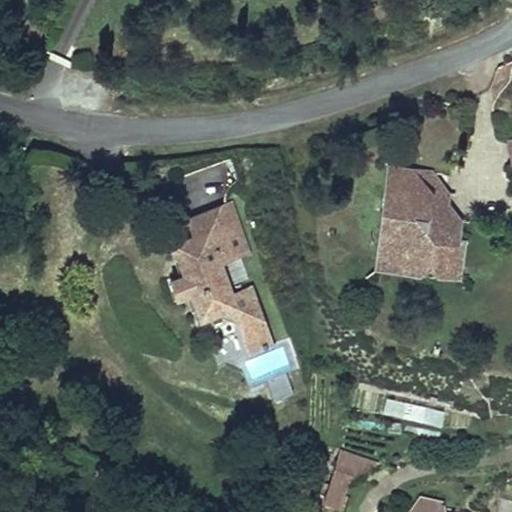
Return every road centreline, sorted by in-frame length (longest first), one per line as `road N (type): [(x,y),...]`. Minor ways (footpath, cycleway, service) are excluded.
road 1 (residential): [(511,21),(389,75),(225,121),(102,124),(0,98)]
road 2 (unknown): [(49,115),(86,0)]
